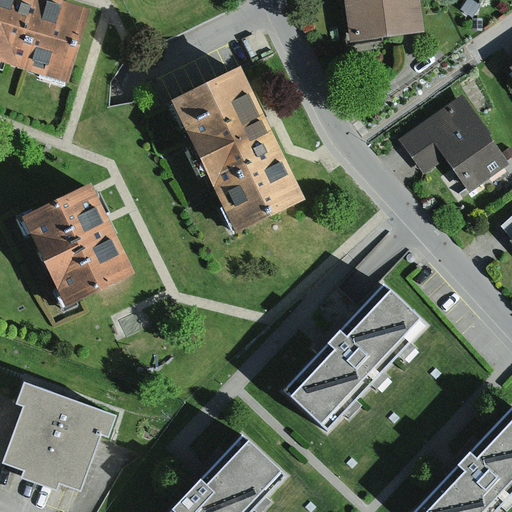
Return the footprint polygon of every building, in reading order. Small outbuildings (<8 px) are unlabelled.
[(0,0),(0,68),(62,88),(86,13),(44,0),(0,0)] [(339,0),(345,41),(418,32),(414,0),(339,0)] [(473,3),(465,8),(471,19),(479,14),(473,3)] [(511,59),(502,66),(511,78),(511,59)] [(165,100),(231,233),(299,200),(262,124),(233,66),(165,100)] [(439,159),(464,191),(504,164),(483,136),(485,132),(458,93),(394,139),(419,173),(439,159)] [(18,216),(61,306),(130,273),(105,220),(87,183),(18,216)] [(511,209),(496,223),(506,235),(511,229),(511,209)] [(502,238),(511,250),(511,229),(506,235),(502,238)] [(281,392),(326,434),(425,327),(382,287),(327,344),(281,392)] [(67,398),(19,381),(11,402),(19,404),(0,455),(0,462),(19,470),(17,478),(52,491),(54,483),(75,491),(97,433),(104,436),(112,415),(67,398)] [(496,511),(511,496),(511,412),(459,468),(416,511),(496,511)] [(250,511),(285,476),(241,432),(199,473),(162,509),(161,511),(250,511)]
